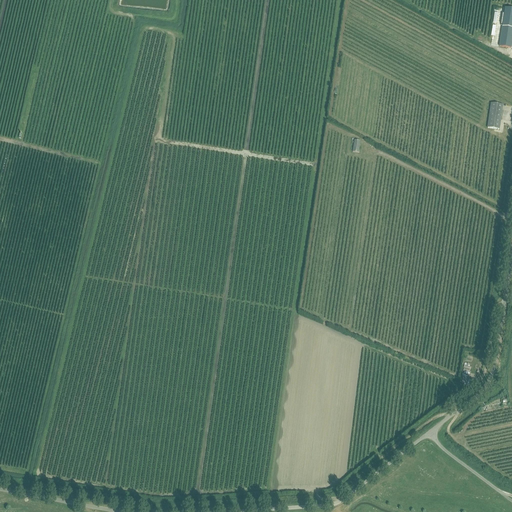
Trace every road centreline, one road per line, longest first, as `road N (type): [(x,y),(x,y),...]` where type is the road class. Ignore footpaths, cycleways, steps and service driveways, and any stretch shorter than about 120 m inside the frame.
road 1 (unclassified): [(236,511),(336,503),(429,432)]
road 2 (unclassified): [(429,432),(488,382),(511,254)]
road 3 (track): [(372,147),(501,215),(511,194)]
